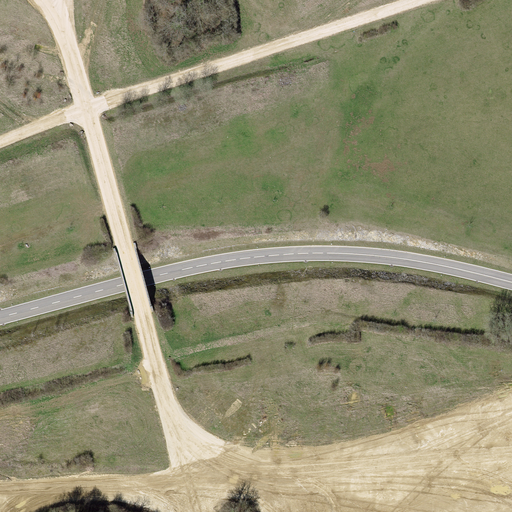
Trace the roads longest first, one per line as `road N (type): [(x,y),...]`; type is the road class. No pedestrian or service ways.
road 1 (secondary): [(511,282),(377,255),(257,255),(0,317)]
road 2 (track): [(194,483),(167,417),(55,7)]
road 3 (track): [(0,143),(416,0)]
road 4 (track): [(194,483),(511,409)]
road 5 (track): [(194,483),(511,451)]
road 6 (track): [(194,483),(511,508)]
road 7 (track): [(194,483),(0,488)]
